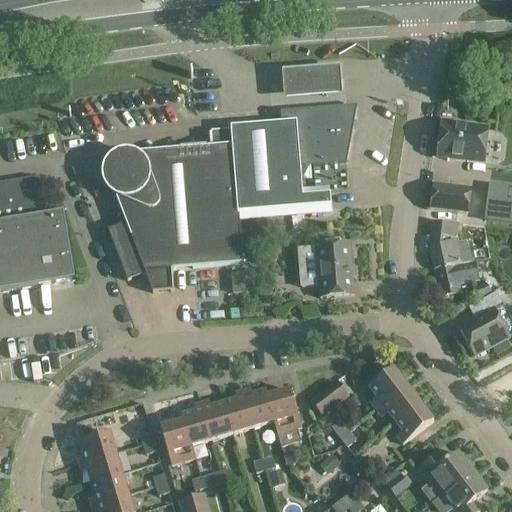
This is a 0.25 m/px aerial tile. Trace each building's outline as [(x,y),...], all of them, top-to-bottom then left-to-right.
[(340,64),(282,67),(284,98),(342,95),(340,64)] [(331,213),(331,211),(329,192),(302,194),(300,169),(346,165),(356,109),(280,115),(281,127),(231,131),(231,132),(221,133),(221,135),(210,136),(210,149),(136,155),(127,153),(118,155),(110,160),(105,167),(102,176),(104,186),(109,194),(117,199),(126,225),(108,232),(128,283),(146,276),(153,295),(174,293),(172,272),(243,267),(240,220),(255,219),(256,235),(281,233),(280,217),(331,213)] [(443,126),(439,158),(475,163),(479,130),(443,126)] [(0,185),(0,294),(75,282),(64,215),(46,218),(39,179),(0,185)] [(509,190),(490,187),(485,222),(511,225),(511,203),(507,203),(509,190)] [(432,211),(469,216),(472,192),(435,188),(432,211)] [(457,227),(452,226),(432,224),(430,239),(431,239),(431,250),(429,250),(434,272),(471,264),(467,246),(456,249),(455,245),(457,227)] [(259,240),(246,241),(247,259),(261,258),(259,240)] [(316,248),(320,300),(354,297),(350,245),(316,248)] [(471,264),(434,272),(441,300),(458,295),(457,288),(479,283),(474,264),(471,265),(471,264)] [(244,275),(231,276),(233,296),(246,295),(244,275)] [(490,296),(486,287),(474,294),(479,302),(490,296)] [(496,295),(493,297),(475,306),(482,319),(459,331),(474,358),(492,349),(509,340),(493,310),(502,305),(496,295)] [(379,361),(372,367),(378,374),(385,368),(379,361)] [(376,412),(407,389),(393,371),(369,390),(377,400),(371,405),(376,412)] [(324,420),(349,401),(337,384),(311,403),(324,420)] [(420,406),(407,389),(376,412),(382,419),(389,414),(396,424),(420,406)] [(261,429),(274,425),(275,425),(268,399),(266,393),(252,398),(250,392),(243,394),(254,431),(261,429)] [(274,425),(277,438),(281,450),(301,444),(298,432),(302,430),(290,392),(268,399),(275,425),(274,425)] [(224,406),(233,437),(254,431),(243,394),(235,396),(237,402),(224,406)] [(209,404),(201,406),(212,443),(220,441),(233,437),(224,406),(210,410),(209,404)] [(194,408),(195,414),(181,418),(183,423),(191,449),(192,449),(212,443),(201,406),(194,408)] [(403,447),(418,436),(433,424),(420,406),(396,424),(403,433),(397,438),(403,447)] [(191,449),(183,423),(160,430),(172,468),(196,461),(192,449),(191,449)] [(340,440),(349,434),(341,423),(333,430),(340,440)] [(349,434),(340,440),(348,450),(357,444),(349,434)] [(120,446),(114,448),(110,435),(109,436),(84,443),(78,445),(82,458),(77,460),(79,468),(117,457),(139,450),(136,439),(119,444),(120,446)] [(154,445),(152,436),(141,439),(144,449),(154,445)] [(154,445),(144,449),(147,458),(157,455),(154,445)] [(292,454),(283,457),(286,468),(295,465),(292,454)] [(437,457),(421,469),(416,472),(429,489),(435,485),(444,496),(472,475),(457,456),(444,466),(437,457)] [(117,457),(79,468),(81,475),(87,473),(91,487),(123,477),(117,457)] [(319,468),(328,478),(340,467),(332,457),(319,468)] [(359,464),(367,475),(375,468),(367,458),(359,464)] [(263,463),(266,474),(275,471),(272,460),(263,463)] [(257,476),(266,474),(263,463),(253,465),(257,476)] [(281,471),(268,475),(273,492),(286,488),(281,471)] [(216,489),(234,483),(231,472),(212,478),(216,489)] [(487,495),(472,475),(444,496),(431,506),(432,507),(433,507),(436,511),(478,511),(474,505),(487,495)] [(385,487),(395,499),(409,488),(401,476),(385,487)] [(123,477),(91,487),(95,500),(89,501),(92,509),(129,498),(123,477)] [(156,490),(167,487),(164,477),(154,481),(156,490)] [(193,483),(196,494),(204,492),(201,481),(193,483)] [(167,487),(156,490),(159,499),(170,496),(167,487)] [(352,494),(342,502),(348,510),(349,511),(362,511),(365,511),(352,494)] [(178,504),(180,511),(209,511),(205,496),(178,504)] [(133,511),(129,498),(92,509),(92,511),(133,511)] [(333,511),(345,511),(348,510),(342,502),(332,509),(333,511)]
